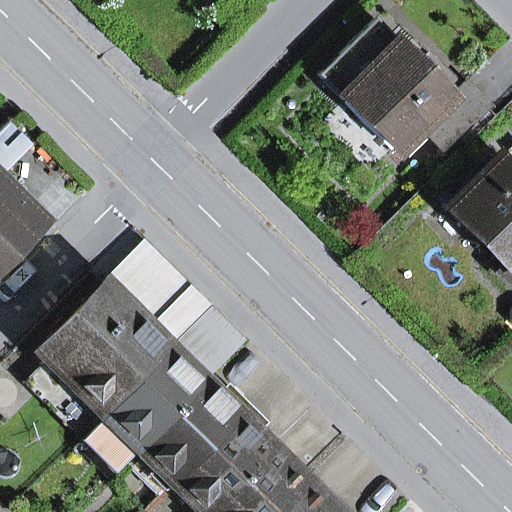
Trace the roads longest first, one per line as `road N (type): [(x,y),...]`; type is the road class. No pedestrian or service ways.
road 1 (secondary): [(156,164),(509,511)]
road 2 (residential): [(156,164),(316,0)]
road 3 (residential): [(0,320),(156,164)]
road 4 (secondary): [(0,9),(156,164)]
